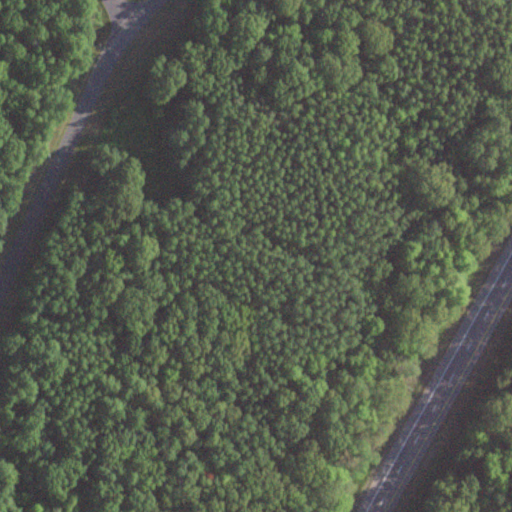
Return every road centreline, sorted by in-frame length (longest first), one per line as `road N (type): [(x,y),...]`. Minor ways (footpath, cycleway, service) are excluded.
road 1 (motorway): [(511,220),(342,511)]
road 2 (residential): [(0,269),(120,31),(151,0)]
